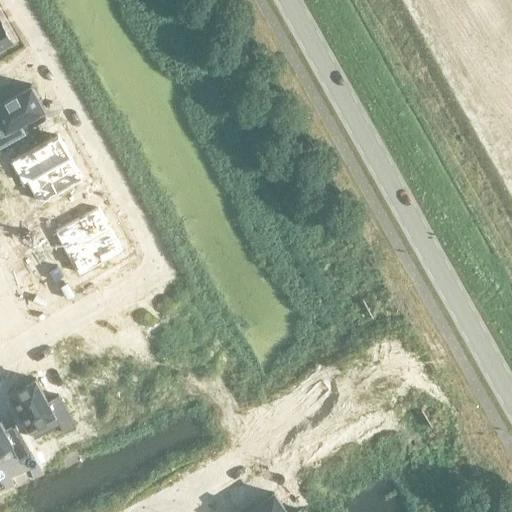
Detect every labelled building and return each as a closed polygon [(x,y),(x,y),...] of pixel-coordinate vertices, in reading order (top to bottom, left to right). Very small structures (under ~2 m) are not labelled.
[(0,18),(0,45),(11,39),(0,18)] [(0,120),(3,127),(0,128),(0,147),(25,133),(20,123),(45,109),(38,96),(33,87),(31,84),(0,101),(0,120)] [(36,146),(10,161),(22,182),(71,155),(58,134),(36,146)] [(21,136),(11,141),(15,149),(25,143),(21,136)] [(71,155),(22,182),(23,183),(27,181),(39,202),(60,190),(83,177),(71,155)] [(58,201),(47,207),(51,214),(62,208),(58,201)] [(76,219),(55,230),(67,252),(111,228),(99,206),(76,219)] [(62,208),(51,214),(55,221),(65,215),(62,208)] [(111,228),(67,252),(79,274),(100,262),(123,250),(111,228)] [(49,264),(38,269),(42,276),(53,271),(49,264)] [(162,306),(58,364),(86,413),(108,400),(113,409),(135,397),(140,406),(186,380),(181,371),(203,358),(180,317),(171,322),(162,306)] [(35,377),(9,392),(34,437),(59,423),(64,432),(76,426),(58,394),(48,400),(35,377)] [(0,422),(0,447),(9,443),(19,460),(31,453),(14,423),(3,429),(0,422)] [(242,511),(302,511),(300,508),(293,511),(287,511),(274,492),(255,505),(253,501),(240,510),(242,511)]
